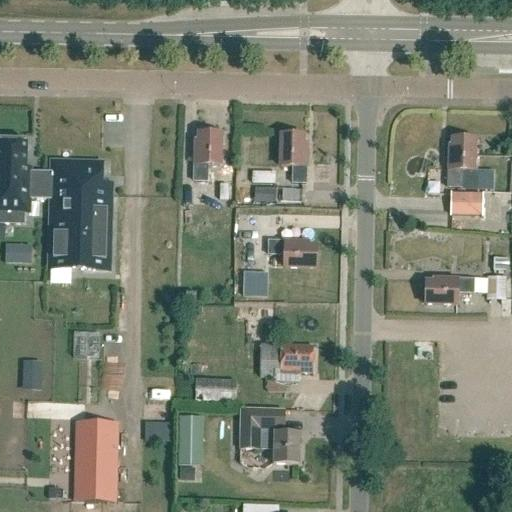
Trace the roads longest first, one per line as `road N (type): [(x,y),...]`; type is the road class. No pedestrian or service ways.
road 1 (residential): [(357,511),(367,86)]
road 2 (residential): [(0,80),(367,86)]
road 3 (secondary): [(357,23),(201,28),(166,37)]
road 4 (secondary): [(166,37),(357,45)]
road 5 (secondary): [(0,34),(166,37)]
road 6 (secondary): [(377,46),(511,48)]
road 7 (secondary): [(511,25),(377,23)]
